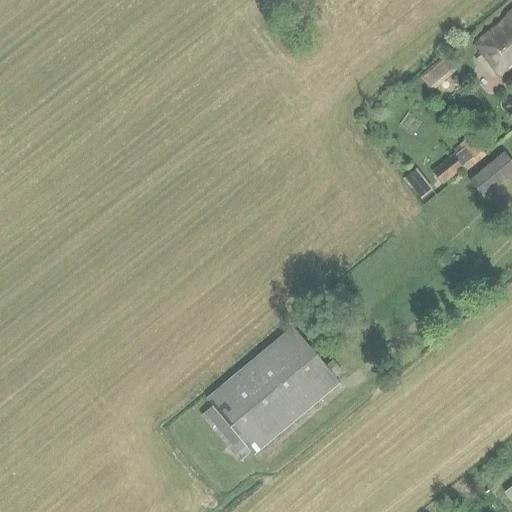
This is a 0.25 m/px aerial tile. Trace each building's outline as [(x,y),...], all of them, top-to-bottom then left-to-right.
[(511,12),(509,16),(510,18),(476,46),(501,77),(511,68),(511,12)] [(420,79),(428,89),(455,67),(447,57),(420,79)] [(485,158),(469,138),(453,151),(455,154),(431,173),(442,187),(457,174),(460,178),(485,158)] [(481,198),(511,173),(511,163),(504,153),(468,182),(481,198)] [(338,385),(290,330),(204,402),(211,409),(201,418),(241,463),(251,454),(254,458),(338,385)]
